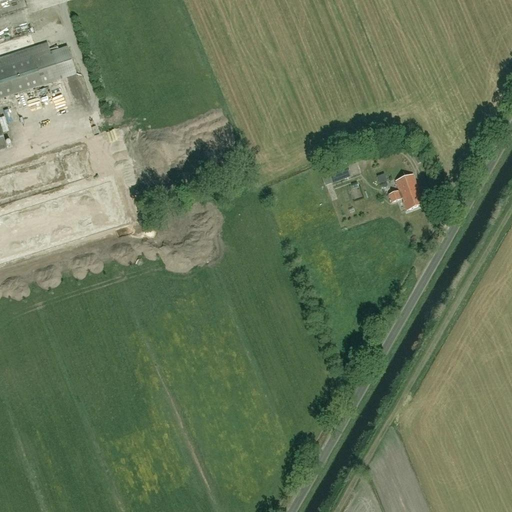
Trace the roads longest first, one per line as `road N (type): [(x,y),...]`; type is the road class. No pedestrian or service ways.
road 1 (unclassified): [(293,511),(511,129)]
road 2 (track): [(337,511),(511,204)]
